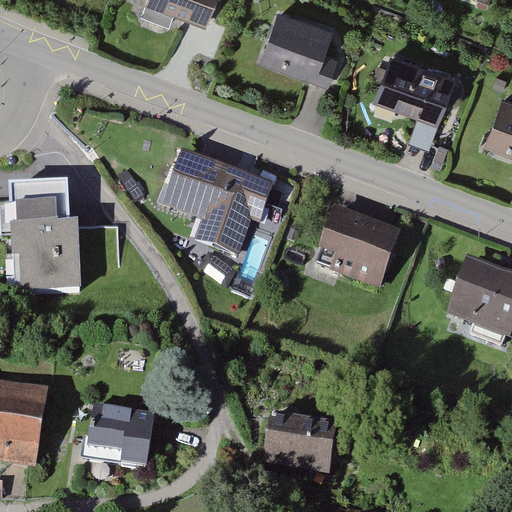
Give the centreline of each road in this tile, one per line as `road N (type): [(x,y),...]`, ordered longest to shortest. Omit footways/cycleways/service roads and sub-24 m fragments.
road 1 (residential): [(21,511),(141,502),(182,487),(212,453),(218,410),(205,359),(163,270),(73,155),(22,112)]
road 2 (residential): [(511,227),(44,53)]
